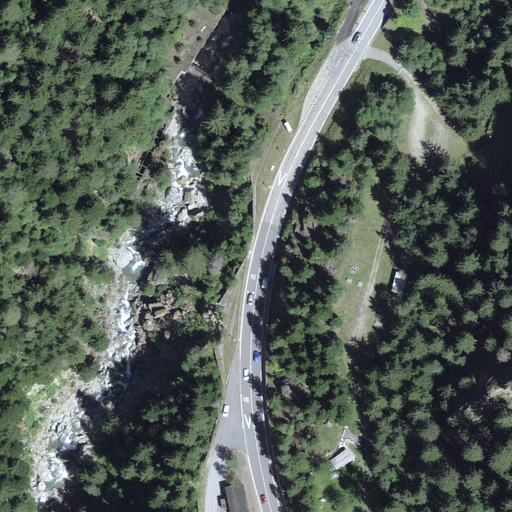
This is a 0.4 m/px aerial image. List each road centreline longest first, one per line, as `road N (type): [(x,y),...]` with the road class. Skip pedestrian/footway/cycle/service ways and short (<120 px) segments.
road 1 (secondary): [(250,355),(262,254),(284,182),(383,0)]
road 2 (unclassified): [(215,511),(213,471),(250,355)]
road 3 (secondary): [(271,511),(250,355)]
